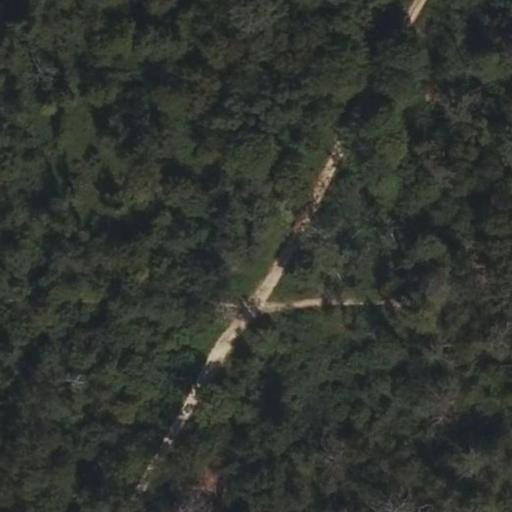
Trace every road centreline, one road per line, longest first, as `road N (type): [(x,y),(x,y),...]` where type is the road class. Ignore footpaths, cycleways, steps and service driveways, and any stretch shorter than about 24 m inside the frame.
road 1 (track): [(251,308),(434,0)]
road 2 (track): [(511,303),(251,308)]
